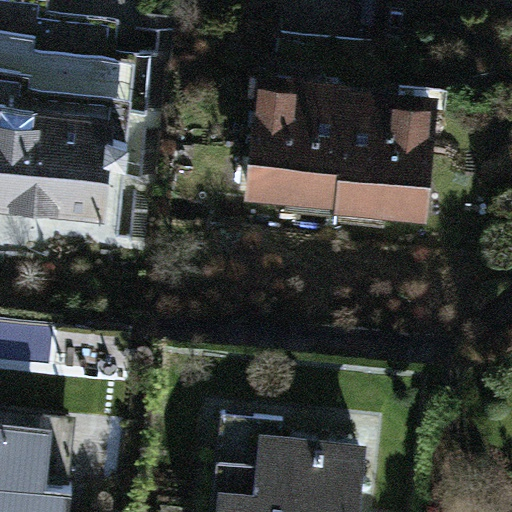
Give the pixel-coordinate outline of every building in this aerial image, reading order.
[(153,7),(64,0),(0,0),(0,223),(134,234),(153,7)] [(343,60),(248,52),(236,179),(332,188),(343,60)] [(438,69),(343,60),(332,188),(427,196),(438,69)] [(0,380),(0,511),(70,511),(82,387),(0,380)] [(372,511),(384,416),(218,397),(205,511),(372,511)]
